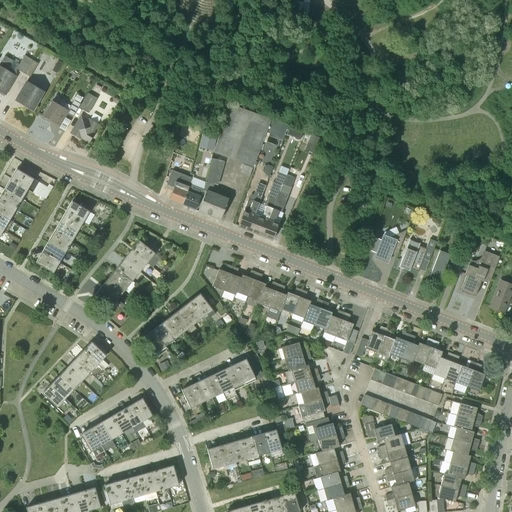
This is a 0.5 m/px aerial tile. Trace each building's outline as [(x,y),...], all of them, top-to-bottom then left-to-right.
[(298,11),(299,11),(308,13),(310,3),(300,2),(299,4),(298,11)] [(24,74),(32,60),(25,55),(16,69),(24,74)] [(5,56),(0,63),(0,91),(5,94),(16,76),(6,70),(12,60),(5,56)] [(32,60),(24,74),(30,77),(38,63),(32,60)] [(55,65),(60,68),(63,63),(58,60),(55,65)] [(26,82),(16,101),(19,103),(20,100),(26,104),(25,106),(33,111),(44,92),(26,82)] [(73,118),(81,104),(80,103),(83,97),(78,94),(74,100),(68,110),(52,101),(43,117),(60,126),(61,124),(60,123),(62,119),(63,120),(67,114),(73,118)] [(96,99),(88,94),(80,107),(88,113),(96,99)] [(231,104),(220,133),(260,148),(271,119),(231,104)] [(81,117),(72,133),(79,138),(80,137),(89,142),(93,134),(92,133),(97,125),(90,120),(89,121),(81,117)] [(283,139),(288,125),(272,119),(267,132),(283,139)] [(300,139),(303,131),(290,127),(287,134),(300,139)] [(214,148),(216,137),(204,134),(201,146),(214,148)] [(315,154),(321,138),(312,134),(308,143),(305,150),(315,154)] [(218,185),(225,161),(213,158),(206,181),(218,185)] [(249,177),(253,167),(243,164),(239,174),(249,177)] [(271,174),(274,167),(267,164),(264,172),(271,174)] [(10,179),(28,190),(33,193),(39,183),(17,169),(10,179)] [(170,199),(182,204),(188,189),(192,178),(191,178),(186,175),(172,170),(166,184),(174,187),(170,199)] [(28,190),(10,179),(4,189),(22,200),(28,190)] [(255,215),(249,230),(262,235),(282,184),(274,181),(264,205),(266,206),(263,214),(265,215),(264,218),(255,215)] [(260,198),(261,198),(266,186),(258,183),(253,195),(254,196),(260,198)] [(42,197),(46,199),(53,186),(49,184),(42,197)] [(282,184),(262,235),(273,240),(278,224),(273,222),(274,218),(275,219),(279,211),(282,212),(291,188),(282,184)] [(22,200),(4,189),(0,196),(0,200),(16,210),(22,200)] [(188,189),(182,204),(195,210),(201,195),(188,189)] [(220,220),(228,200),(206,191),(198,211),(220,220)] [(46,199),(42,197),(39,195),(36,201),(42,205),(46,199)] [(249,230),(255,215),(260,198),(254,196),(253,200),(249,198),(238,226),(249,230)] [(16,210),(0,200),(0,214),(10,220),(16,210)] [(72,201),(66,212),(83,222),(90,212),(86,210),(72,201)] [(83,222),(66,212),(60,222),(78,232),(83,222)] [(10,220),(0,214),(0,228),(4,230),(10,220)] [(78,232),(60,222),(54,232),(72,242),(78,232)] [(398,252),(407,230),(389,238),(383,236),(376,239),(371,250),(377,252),(374,258),(387,263),(392,250),(398,252)] [(72,242),(54,232),(48,242),(66,253),(72,242)] [(430,257),(436,242),(429,239),(426,248),(419,246),(420,243),(419,243),(419,244),(410,240),(399,267),(400,267),(400,266),(404,267),(404,268),(409,270),(409,271),(410,269),(419,272),(425,255),(430,257)] [(131,250),(147,263),(153,268),(160,258),(143,244),(139,241),(131,250)] [(66,253),(48,242),(42,253),(60,263),(66,253)] [(87,254),(79,250),(76,256),(83,260),(87,254)] [(124,260),(140,272),(147,263),(131,250),(124,260)] [(440,251),(430,276),(430,277),(431,276),(440,279),(440,280),(440,281),(445,270),(457,275),(457,277),(464,260),(458,258),(454,267),(447,264),(450,255),(440,251)] [(490,282),(500,256),(488,252),(482,267),(479,266),(478,268),(469,265),(465,275),(466,276),(461,291),(475,296),(481,281),(483,282),(484,279),(490,282)] [(60,263),(42,253),(36,263),(54,274),(60,263)] [(140,272),(124,260),(117,269),(132,281),(140,272)] [(224,291),(233,266),(228,264),(225,271),(219,269),(212,286),(224,291)] [(164,277),(171,269),(166,265),(160,273),(164,277)] [(233,266),(224,291),(235,295),(241,278),(236,275),(239,269),(233,266)] [(132,281),(117,269),(109,278),(125,291),(132,281)] [(241,278),(235,295),(236,292),(248,297),(257,272),(251,270),(248,277),(242,275),(241,278)] [(257,272),(248,297),(258,301),(257,304),(258,304),(264,287),(266,284),(260,282),(262,275),(257,272)] [(125,291),(109,278),(102,287),(117,300),(125,291)] [(511,285),(500,281),(490,306),(504,312),(508,302),(509,301),(508,301),(509,297),(510,297),(510,296),(511,291),(511,285)] [(270,289),(264,287),(258,304),(269,308),(279,284),(273,282),(270,289)] [(280,313),(287,296),(281,294),(284,286),(279,284),(269,308),(267,315),(278,320),(280,313)] [(117,300),(102,287),(94,296),(107,307),(110,309),(117,300)] [(288,293),(280,313),(281,313),(282,310),(293,314),(302,290),(296,288),(294,295),(288,293)] [(302,290),(293,314),(304,318),(310,301),(305,299),(307,292),(302,290)] [(153,296),(149,292),(141,302),(146,305),(153,296)] [(200,294),(191,301),(203,317),(212,310),(203,297),(200,294)] [(310,301),(304,318),(303,321),(314,325),(323,301),(318,299),(315,306),(310,304),(311,301),(310,301)] [(203,317),(191,301),(181,309),(193,324),(203,317)] [(323,301),(314,325),(325,330),(331,312),(326,310),(329,303),(323,301)] [(193,324),(181,309),(172,316),(184,332),(193,324)] [(331,312),(325,330),(324,332),(335,337),(344,312),(339,310),(337,318),(331,315),(332,312),(331,312)] [(344,312),(335,337),(347,341),(343,352),(350,355),(354,343),(347,341),(353,324),(348,322),(350,315),(344,312)] [(184,332),(172,316),(163,323),(175,339),(184,332)] [(247,320),(240,317),(238,322),(245,325),(247,320)] [(225,325),(220,319),(215,324),(219,329),(225,325)] [(461,319),(459,327),(482,332),(484,324),(461,319)] [(175,339),(163,323),(153,330),(166,346),(175,339)] [(297,335),(300,328),(288,324),(285,330),(297,335)] [(503,334),(503,330),(504,327),(492,325),(491,332),(503,334)] [(281,332),(279,328),(275,326),(272,333),(275,335),(281,332)] [(377,353),(387,329),(381,326),(378,333),(372,331),(368,340),(361,338),(357,349),(355,354),(362,356),(363,351),(364,352),(365,348),(377,353)] [(387,329),(377,353),(375,358),(386,362),(389,354),(395,340),(389,338),(392,331),(387,329)] [(166,346),(153,330),(144,338),(146,341),(154,350),(156,353),(166,346)] [(396,337),(395,340),(389,354),(400,359),(410,334),(404,332),(401,339),(396,337)] [(410,334),(400,359),(412,363),(413,360),(418,346),(412,343),(415,336),(410,334)] [(418,346),(413,360),(424,364),(433,340),(428,338),(425,345),(419,343),(418,346)] [(433,340),(424,364),(435,369),(442,352),(436,349),(439,342),(433,340)] [(83,351),(98,366),(107,357),(95,345),(92,342),(83,351)] [(285,359),(310,352),(308,346),(301,349),(299,342),(282,347),(285,359)] [(98,366),(83,351),(75,359),(90,374),(98,366)] [(310,352),(285,359),(288,371),(306,366),(304,360),(311,358),(310,352)] [(442,352),(435,369),(433,374),(444,378),(453,354),(448,352),(445,359),(440,357),(442,352)] [(453,354),(444,378),(456,383),(462,366),(457,364),(460,357),(453,354)] [(90,374),(75,359),(67,368),(82,382),(90,374)] [(246,359),(235,364),(244,382),(255,377),(248,363),(246,359)] [(162,371),(171,368),(168,360),(159,364),(162,371)] [(462,366),(456,383),(467,387),(476,363),(471,361),(468,368),(462,366)] [(476,363),(467,387),(478,392),(485,375),(479,372),(482,365),(476,363)] [(244,382),(235,364),(225,370),(233,387),(244,382)] [(306,366),(288,371),(291,370),(294,382),(319,374),(318,369),(310,371),(309,365),(306,366)] [(82,382),(67,368),(59,376),(74,391),(82,382)] [(376,382),(381,371),(375,368),(370,380),(376,382)] [(237,395),(233,387),(225,370),(214,375),(223,392),(226,400),(237,395)] [(382,384),(386,373),(381,371),(376,382),(382,384)] [(388,386),(392,375),(386,373),(382,384),(388,386)] [(319,374),(294,382),(289,383),(293,395),(301,393),(315,388),(314,383),(321,381),(319,374)] [(223,392),(214,375),(204,380),(212,397),(223,392)] [(393,389),(398,377),(392,375),(388,386),(393,389)] [(74,391),(59,376),(51,385),(65,399),(74,391)] [(399,391),(403,379),(398,377),(393,389),(399,391)] [(404,393),(409,381),(403,379),(399,391),(404,393)] [(212,397),(204,380),(193,385),(201,403),(212,397)] [(410,395),(414,383),(409,381),(404,393),(410,395)] [(271,388),(268,382),(261,385),(264,392),(271,388)] [(415,397),(420,386),(414,383),(410,395),(415,397)] [(71,405),(65,399),(51,385),(42,393),(63,413),(71,405)] [(201,403),(193,385),(182,390),(189,404),(190,408),(201,403)] [(421,399),(425,388),(420,386),(415,397),(421,399)] [(315,388),(301,393),(304,404),(329,397),(327,391),(320,393),(319,387),(315,388)] [(427,401),(431,390),(425,388),(421,399),(427,401)] [(432,404),(437,392),(431,390),(427,401),(432,404)] [(437,392),(432,404),(438,406),(443,394),(437,392)] [(366,408),(371,397),(365,395),(360,406),(366,408)] [(329,397),(304,404),(298,406),(304,424),(305,424),(323,419),(321,412),(325,411),(323,405),(330,403),(329,397)] [(372,410),(376,399),(371,397),(366,408),(372,410)] [(132,404),(142,422),(153,416),(143,398),(132,404)] [(378,413),(382,401),(376,399),(372,410),(378,413)] [(383,415),(388,404),(382,401),(378,413),(383,415)] [(226,412),(223,403),(217,406),(220,414),(226,412)] [(459,403),(456,415),(481,422),(483,416),(475,414),(477,408),(459,403)] [(142,422),(132,404),(122,410),(132,428),(142,422)] [(389,417),(393,406),(388,404),(383,415),(389,417)] [(394,419),(398,408),(393,406),(389,417),(394,419)] [(400,421),(404,410),(398,408),(394,419),(400,421)] [(132,428),(122,410),(112,416),(122,434),(132,428)] [(405,423),(410,412),(404,410),(400,421),(405,423)] [(411,425),(415,414),(410,412),(405,423),(411,425)] [(343,416),(344,419),(341,420),(343,425),(346,432),(354,429),(348,414),(343,416)] [(416,428),(421,416),(415,414),(411,425),(416,428)] [(481,422),(456,415),(453,427),(471,431),(472,426),(479,428),(481,422)] [(122,434),(112,416),(101,422),(112,440),(122,434)] [(377,441),(383,439),(395,436),(391,425),(376,429),(373,422),(374,421),(373,416),(369,416),(362,418),(368,438),(375,436),(377,441)] [(422,430),(427,419),(421,416),(416,428),(422,430)] [(328,417),(323,419),(305,424),(306,427),(312,425),(315,433),(308,435),(311,442),(318,440),(343,433),(342,427),(334,429),(333,423),(330,424),(328,417)] [(191,427),(199,423),(196,418),(188,422),(191,427)] [(290,428),(295,426),(295,425),(296,424),(292,418),(285,423),(290,428)] [(427,419),(422,430),(428,432),(433,421),(427,419)] [(112,440),(101,422),(91,428),(101,446),(112,440)] [(474,432),(471,431),(453,427),(456,428),(453,439),(478,446),(479,440),(472,438),(474,432)] [(101,446),(91,428),(81,434),(91,452),(101,446)] [(276,431),(264,434),(270,453),(282,449),(277,434),(276,431)] [(283,442),(289,440),(286,432),(280,433),(283,442)] [(322,451),(339,446),(338,441),(345,439),(343,433),(318,440),(322,451)] [(270,453),(264,434),(253,437),(258,456),(270,453)] [(395,436),(383,439),(385,445),(377,448),(379,453),(403,446),(400,434),(395,436)] [(258,456),(253,437),(242,440),(247,459),(258,456)] [(478,446),(453,439),(450,450),(467,455),(469,450),(476,451),(478,446)] [(247,459),(242,440),(230,443),(236,462),(247,459)] [(289,448),(297,446),(296,440),(287,442),(289,448)] [(236,462),(230,443),(219,446),(225,465),(236,462)] [(225,465),(219,446),(216,447),(207,450),(208,454),(212,465),(213,469),(225,465)] [(319,465),(344,457),(343,452),(335,454),(334,449),(340,447),(339,446),(322,451),(316,453),(319,465)] [(403,446),(379,453),(380,459),(388,457),(390,463),(407,458),(403,446)] [(302,457),(300,449),(292,451),(294,459),(302,457)] [(470,456),(467,455),(450,450),(450,451),(453,451),(449,463),(474,470),(476,464),(469,462),(470,456)] [(322,476),(340,471),(339,465),(346,463),(344,457),(319,465),(322,476)] [(407,458),(390,463),(391,468),(384,470),(386,476),(410,469),(407,458)] [(474,470),(449,463),(446,474),(444,473),(443,474),(461,479),(464,479),(466,474),(473,476),(474,470)] [(173,466),(162,469),(167,488),(179,485),(178,481),(174,470),(173,466)] [(167,488),(162,469),(150,472),(156,492),(167,488)] [(410,469),(386,476),(387,482),(395,480),(396,486),(408,482),(413,481),(410,469)] [(323,488),(348,481),(346,476),(339,478),(337,472),(340,471),(322,476),(320,476),(323,488)] [(156,492),(150,472),(139,476),(144,495),(156,492)] [(461,479),(443,474),(440,485),(465,492),(467,486),(459,484),(461,479)] [(144,495),(139,476),(127,479),(133,498),(144,495)] [(133,498),(127,479),(116,482),(121,501),(133,498)] [(344,495),(342,489),(350,487),(348,481),(323,488),(326,500),(333,498),(344,495)] [(121,501),(116,482),(104,486),(106,490),(110,504),(121,501)] [(408,482),(396,486),(391,487),(392,493),(385,495),(387,501),(411,494),(408,482)] [(465,492),(440,485),(437,497),(455,502),(456,496),(464,498),(465,492)] [(95,488),(83,492),(89,511),(100,508),(95,488)] [(72,495),(76,511),(84,511),(89,511),(83,492),(72,495)] [(295,497),(294,493),(283,496),(287,511),(299,511),(299,508),(295,497)] [(336,510),(361,502),(359,497),(352,499),(350,493),(344,495),(333,498),(336,510)] [(411,494),(387,501),(388,507),(396,505),(397,511),(415,506),(411,494)] [(61,498),(64,511),(76,511),(72,495),(61,498)] [(287,511),(283,496),(271,499),(274,511),(287,511)] [(64,511),(61,498),(49,501),(52,511),(64,511)] [(274,511),(271,499),(260,502),(262,511),(274,511)] [(429,511),(437,511),(437,500),(429,500),(429,511)] [(52,511),(49,501),(38,504),(40,511),(52,511)] [(418,511),(426,511),(426,501),(418,501),(418,511)] [(262,511),(260,502),(248,506),(250,511),(262,511)] [(361,502),(336,510),(336,511),(354,511),(362,508),(361,502)] [(147,506),(149,511),(156,511),(161,511),(159,503),(147,506)]
